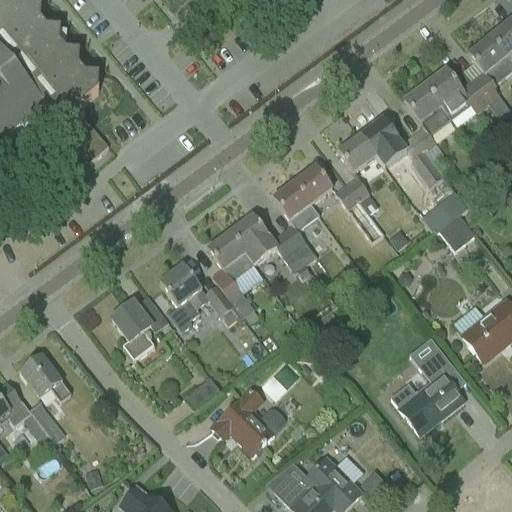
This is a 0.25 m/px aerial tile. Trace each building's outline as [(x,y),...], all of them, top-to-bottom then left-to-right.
[(0,148),(42,114),(47,120),(52,126),(88,170),(107,154),(76,116),(98,98),(96,96),(97,82),(83,81),(77,86),(72,79),(78,74),(77,73),(78,59),(64,58),(58,63),(53,56),(59,51),(58,49),(59,36),(45,34),(39,39),(34,33),(40,28),(39,26),(40,13),(26,11),(20,16),(15,10),(21,5),(19,3),(19,0),(0,0),(0,44),(12,59),(8,63),(4,66),(0,61),(0,148)] [(511,27),(510,25),(489,42),(511,70),(511,27)] [(511,70),(489,42),(467,61),(483,80),(471,88),(487,110),(486,112),(498,128),(510,119),(491,94),(511,76),(511,70)] [(471,88),(460,97),(444,76),(424,92),(449,126),(470,111),(476,119),(486,112),(487,110),(471,88)] [(428,142),(449,126),(424,92),(402,108),(419,130),(423,135),(412,143),(419,152),(424,159),(435,150),(428,142)] [(392,159),(387,153),(397,146),(382,125),(359,142),(374,163),(381,173),(391,164),(392,159)] [(352,179),(374,163),(359,142),(336,159),(352,179)] [(435,174),(424,159),(419,152),(412,143),(401,151),(413,167),(409,170),(427,195),(442,185),(434,175),(435,174)] [(293,189),(310,210),(330,195),(326,189),(314,173),(293,189)] [(356,208),(366,221),(376,214),(366,201),(368,199),(356,183),(345,192),(356,208)] [(296,239),(317,223),(309,212),(310,211),(310,210),(293,189),(272,205),(292,232),(282,240),(305,271),(314,265),(296,239)] [(345,216),(370,249),(381,241),(366,221),(356,208),(345,192),(334,200),(345,216)] [(461,207),(471,203),(467,192),(457,196),(461,207)] [(457,222),(464,216),(452,200),(420,226),(432,242),(436,238),(457,222)] [(251,222),(230,238),(254,271),(275,256),(292,281),(295,279),(300,287),(307,281),(302,273),(305,271),(282,240),(270,248),(251,222)] [(473,242),(457,222),(436,238),(452,259),(473,242)] [(230,287),(254,271),(230,238),(206,256),(221,277),(211,284),(241,325),(243,323),(249,331),(257,325),(251,317),(252,317),(230,287)] [(398,238),(388,246),(396,256),(406,248),(398,238)] [(191,331),(188,327),(199,318),(198,316),(208,307),(199,295),(182,272),(158,290),(176,314),(166,322),(179,339),(191,331)] [(238,323),(228,310),(216,294),(206,301),(228,331),(238,323)] [(152,341),(166,330),(159,321),(147,305),(136,313),(132,309),(110,326),(127,349),(121,353),(132,367),(151,353),(144,343),(151,338),(152,341)] [(511,317),(505,308),(461,343),(482,369),(511,347),(511,317)] [(303,321),(294,328),(301,337),(310,330),(303,321)] [(321,324),(313,331),(320,341),(329,334),(321,324)] [(270,332),(261,340),(271,353),(281,345),(270,332)] [(295,348),(293,366),(309,368),(311,350),(302,349),(295,348)] [(406,391),(389,404),(398,416),(405,425),(418,441),(439,424),(440,425),(462,408),(454,398),(464,390),(438,357),(428,365),(417,373),(431,390),(415,402),(406,391)] [(58,409),(59,409),(70,401),(41,362),(18,379),(37,404),(48,395),(58,409)] [(279,409),(307,383),(291,367),(264,392),(279,409)] [(192,418),(218,399),(201,377),(198,380),(204,388),(182,404),(192,418)] [(0,393),(0,429),(6,425),(12,433),(22,425),(41,451),(47,446),(20,409),(6,389),(0,393)] [(252,463),(266,448),(273,441),(282,432),(282,427),(280,423),(275,418),(271,416),(267,417),(257,426),(248,417),(260,406),(250,396),(224,422),(210,436),(221,447),(228,439),(252,463)] [(20,409),(47,446),(48,445),(52,450),(62,442),(38,409),(40,408),(28,417),(21,408),(20,409)] [(392,437),(377,450),(400,476),(415,463),(392,437)] [(334,511),(338,509),(341,511),(349,511),(360,501),(325,466),(304,487),(311,495),(293,511),(334,511)] [(96,476),(83,480),(89,496),(101,492),(96,476)] [(134,495),(121,511),(119,511),(157,511),(148,505),(149,503),(147,501),(144,504),(134,495)]
